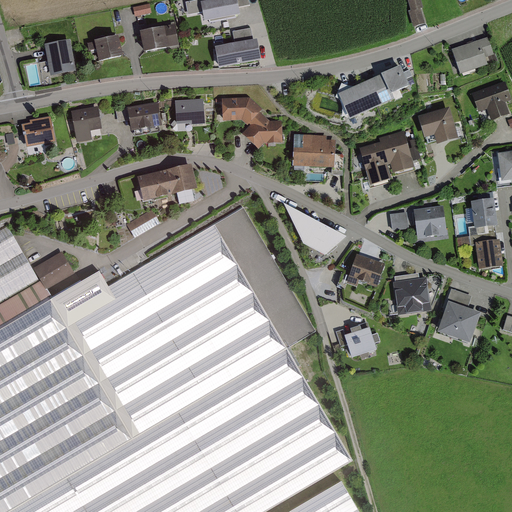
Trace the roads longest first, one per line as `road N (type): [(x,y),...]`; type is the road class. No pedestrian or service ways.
road 1 (residential): [(21,105),(108,88),(350,66),(511,6)]
road 2 (residential): [(264,180),(318,313),(378,511)]
road 3 (residential): [(264,180),(412,258),(511,294)]
road 4 (residential): [(0,205),(180,159),(264,180)]
road 5 (track): [(344,221),(346,146),(287,114),(264,84)]
